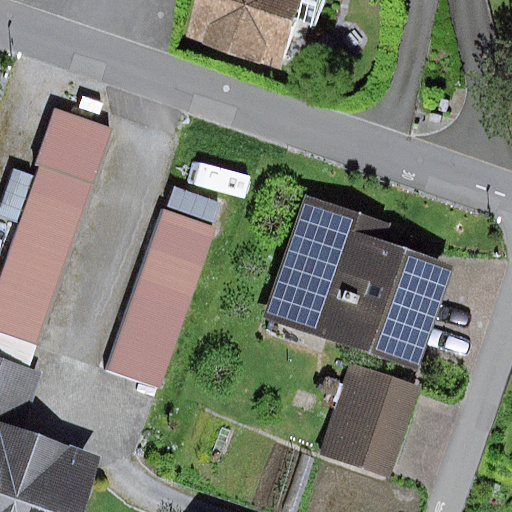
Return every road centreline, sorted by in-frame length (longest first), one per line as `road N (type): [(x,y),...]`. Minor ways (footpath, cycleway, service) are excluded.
road 1 (residential): [(511,202),(0,28)]
road 2 (unknown): [(157,82),(65,417),(83,448),(116,477),(197,511)]
road 3 (residential): [(511,357),(453,511)]
